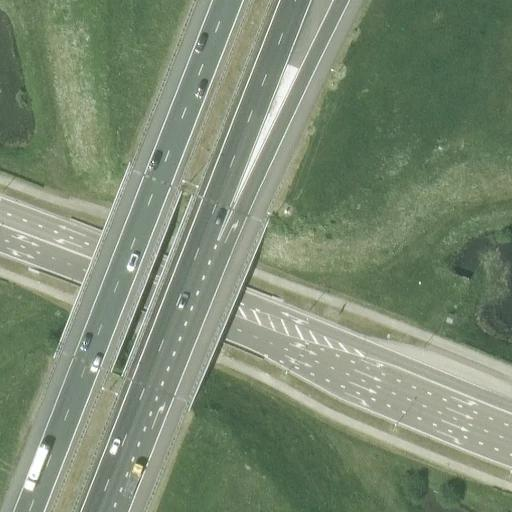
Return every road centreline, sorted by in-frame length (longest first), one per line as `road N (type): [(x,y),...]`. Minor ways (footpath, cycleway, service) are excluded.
road 1 (motorway): [(227,0),(29,511)]
road 2 (secondary): [(511,421),(0,226)]
road 3 (motorway): [(95,511),(204,234)]
road 4 (motorway): [(204,234),(266,155),(342,0)]
road 5 (motorway): [(204,234),(296,0)]
